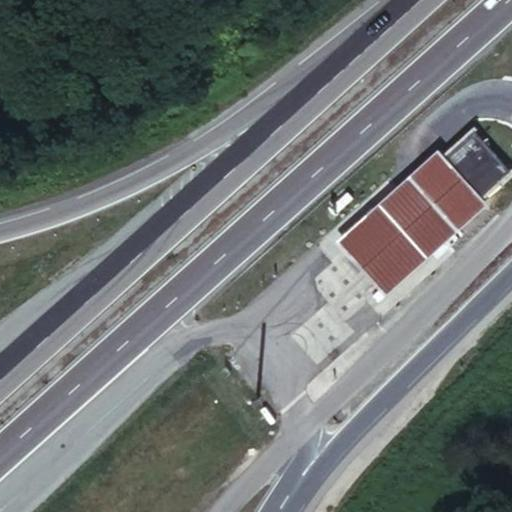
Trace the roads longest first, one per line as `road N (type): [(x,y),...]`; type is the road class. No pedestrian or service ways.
road 1 (trunk): [(0,456),(509,0)]
road 2 (trunk): [(419,0),(0,380)]
road 3 (trunk): [(410,0),(222,135),(133,182),(0,232)]
road 4 (trunk): [(275,511),(511,272)]
